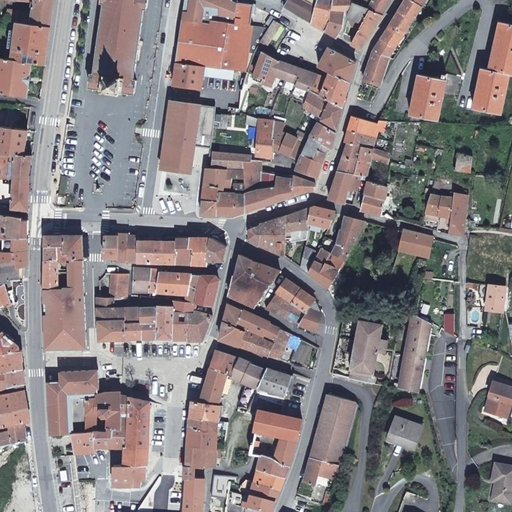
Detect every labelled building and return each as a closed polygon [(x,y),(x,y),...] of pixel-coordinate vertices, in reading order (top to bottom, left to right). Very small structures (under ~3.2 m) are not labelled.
[(51,26),(54,0),(35,0),(35,1),(35,2),(34,13),(32,24),(51,26)] [(135,78),(137,63),(140,39),(145,9),(146,9),(147,9),(147,8),(148,8),(148,0),(101,0),(101,2),(102,2),(102,3),(103,4),(100,31),(98,45),(94,73),(92,72),(92,73),(91,73),(89,87),(90,87),(90,88),(101,89),(101,90),(105,90),(105,92),(108,93),(108,90),(116,91),(116,94),(119,94),(119,92),(123,93),(124,93),(134,94),(135,93),(137,80),(136,80),(136,79),(135,78)] [(235,23),(238,3),(233,2),(233,0),(191,0),(189,20),(210,23),(211,19),(228,22),(235,23)] [(312,24),(318,0),(287,0),(284,7),(303,19),(312,24)] [(330,0),(318,0),(312,24),(326,31),(331,21),(331,10),(333,1),(331,1),(330,0)] [(353,2),(353,0),(332,0),(333,1),(331,10),(345,11),(346,10),(350,11),(353,2)] [(369,8),(372,1),(370,0),(353,0),(353,2),(369,8)] [(390,3),(391,0),(372,0),(372,1),(369,8),(371,9),(370,9),(382,15),(390,3)] [(422,6),(412,0),(405,0),(398,11),(413,20),(422,6)] [(370,9),(371,9),(369,8),(353,2),(350,11),(348,17),(352,18),(363,23),(370,9)] [(250,25),(253,5),(238,3),(235,23),(250,25)] [(32,24),(34,13),(8,9),(7,20),(17,22),(32,24)] [(361,49),(382,15),(370,9),(363,23),(360,29),(353,39),(351,44),(361,49)] [(343,28),(345,11),(331,10),(331,21),(326,31),(337,38),(343,28)] [(413,20),(398,11),(389,26),(404,35),(413,20)] [(275,21),(276,18),(271,15),(266,23),(271,27),(275,21)] [(360,29),(363,23),(352,18),(350,22),(352,26),(360,29)] [(222,68),(228,22),(211,19),(210,23),(189,20),(185,48),(179,50),(177,62),(205,66),(207,66),(215,67),(222,68)] [(185,48),(189,20),(183,19),(179,50),(185,48)] [(266,46),(281,24),(275,21),(271,27),(270,28),(261,42),(262,43),(266,46)] [(511,74),(511,23),(499,21),(489,69),(489,70),(509,74),(511,74)] [(51,27),(51,26),(32,24),(17,22),(16,30),(14,48),(12,58),(12,60),(32,63),(46,65),(51,27)] [(247,71),(254,26),(250,25),(235,23),(228,22),(222,68),(247,71)] [(261,42),(270,28),(254,26),(247,71),(249,72),(255,53),(258,49),(262,43),(261,42)] [(389,26),(381,39),(395,47),(404,35),(389,26)] [(395,47),(381,39),(373,51),(389,57),(395,47)] [(350,82),(356,62),(329,48),(319,67),(330,72),(348,81),(350,82)] [(275,75),(279,61),(263,51),(253,79),(272,86),(275,75)] [(380,85),(389,57),(373,51),(364,80),(368,82),(380,85)] [(28,97),(32,63),(12,60),(9,60),(0,58),(0,92),(9,94),(9,95),(17,96),(17,95),(28,97)] [(285,79),(291,65),(279,61),(275,75),(285,79)] [(205,69),(205,66),(177,62),(174,85),(202,89),(205,69)] [(297,83),(304,70),(291,65),(285,79),(297,83)] [(244,87),(249,72),(247,71),(222,68),(215,67),(213,82),(218,83),(244,87)] [(509,74),(489,70),(489,69),(482,68),(474,108),(501,114),(509,74)] [(311,91),(317,75),(304,70),(297,83),(296,85),(310,90),(311,91)] [(341,106),(348,81),(330,72),(327,78),(320,95),(341,106)] [(457,95),(461,76),(447,73),(447,74),(443,73),(442,76),(446,77),(446,79),(444,93),(457,95)] [(444,93),(446,79),(419,74),(410,115),(438,120),(444,93)] [(320,95),(327,78),(317,75),(311,91),(320,95)] [(296,85),(297,83),(285,79),(283,86),(294,90),(296,85)] [(307,100),(310,90),(296,85),(294,90),(292,95),(307,100)] [(251,109),(253,91),(243,90),(241,90),(239,108),(251,109)] [(337,129),(343,107),(341,106),(320,95),(311,91),(310,90),(307,100),(306,102),(304,107),(309,110),(323,117),(322,119),(337,129)] [(214,128),(215,113),(209,112),(210,106),(171,100),(162,167),(180,170),(180,167),(192,169),(195,146),(212,148),(213,140),(213,139),(213,136),(214,128)] [(227,129),(229,114),(228,114),(215,113),(214,128),(227,129)] [(259,126),(260,119),(247,114),(247,123),(254,125),(259,126)] [(384,132),(387,121),(379,120),(378,124),(356,117),(353,116),(349,130),(377,137),(379,130),(384,132)] [(273,148),(275,121),(269,120),(260,119),(259,126),(259,137),(258,155),(272,157),(273,148)] [(280,151),(287,133),(283,132),(285,123),(275,121),(273,148),(280,151)] [(331,149),(336,133),(319,121),(310,137),(307,143),(303,155),(309,158),(310,156),(315,158),(314,160),(315,160),(319,151),(326,154),(328,147),(331,149)] [(29,130),(1,126),(0,130),(0,154),(16,154),(25,155),(29,130)] [(374,148),(377,137),(349,130),(346,142),(348,143),(362,146),(373,148),(374,148)] [(307,143),(310,137),(298,131),(295,137),(298,138),(307,143)] [(290,156),(298,138),(295,137),(287,133),(280,151),(290,156)] [(303,155),(307,143),(298,138),(290,156),(300,160),(303,155)] [(372,153),(373,148),(362,146),(348,143),(344,156),(370,162),(371,157),(372,153)] [(389,160),(391,153),(390,153),(374,148),(373,148),(372,153),(374,153),(373,158),(387,164),(389,160)] [(262,171),(262,160),(254,159),(252,159),(252,158),(252,157),(253,155),(214,151),(212,167),(245,167),(245,169),(245,170),(245,171),(262,172),(262,171)] [(318,176),(326,154),(319,151),(315,160),(314,160),(315,158),(310,156),(309,158),(303,155),(300,160),(297,169),(318,176)] [(471,172),(473,156),(459,153),(457,169),(471,172)] [(14,174),(16,154),(0,154),(0,178),(14,178),(14,174)] [(30,174),(32,155),(25,155),(16,154),(14,174),(30,174)] [(369,166),(370,162),(344,156),(339,170),(362,176),(367,177),(369,166)] [(224,187),(227,170),(209,169),(207,169),(205,186),(220,187),(219,192),(223,193),(224,187)] [(245,171),(245,170),(227,170),(224,187),(232,188),(233,178),(245,178),(245,171)] [(358,190),(362,176),(339,170),(329,198),(345,203),(349,188),(358,190)] [(293,190),(293,179),(283,177),(284,175),(279,174),(270,171),(262,171),(262,172),(245,171),(245,178),(246,184),(246,194),(247,211),(295,195),(293,190)] [(29,210),(30,174),(14,174),(14,178),(12,208),(29,210)] [(65,193),(68,177),(62,176),(60,193),(65,193)] [(314,188),(316,183),(295,176),(293,179),(293,190),(295,195),(314,188)] [(382,216),(388,186),(386,186),(382,184),(369,181),(366,193),(365,193),(361,210),(382,216)] [(246,194),(246,184),(235,183),(235,193),(246,194)] [(219,192),(220,187),(205,186),(203,200),(218,201),(219,192)] [(247,211),(246,194),(235,193),(223,193),(219,192),(218,201),(218,215),(235,215),(247,211)] [(463,235),(468,196),(454,193),(454,197),(452,216),(451,224),(449,232),(451,232),(463,235)] [(439,215),(442,196),(431,194),(426,212),(439,215)] [(452,216),(454,197),(442,196),(439,215),(449,216),(452,216)] [(218,215),(218,201),(203,200),(201,215),(218,215)] [(394,220),(402,209),(394,204),(386,214),(394,220)] [(335,213),(336,212),(315,206),(314,207),(311,222),(329,227),(330,227),(335,213)] [(308,225),(311,208),(287,215),(286,231),(292,230),(310,229),(309,225),(308,225)] [(439,215),(426,212),(425,218),(439,221),(440,220),(438,220),(439,215)] [(29,236),(29,220),(23,219),(24,217),(0,214),(0,237),(4,238),(5,239),(29,236)] [(286,231),(287,215),(260,223),(260,225),(261,224),(260,244),(258,243),(259,244),(286,256),(286,238),(286,231)] [(345,259),(365,221),(346,216),(343,229),(341,229),(338,242),(337,244),(332,253),(345,259)] [(260,244),(261,224),(260,225),(250,228),(249,239),(258,243),(260,244)] [(433,240),(434,237),(404,230),(404,232),(399,249),(429,258),(433,240)] [(129,236),(130,236),(130,234),(118,233),(118,235),(118,258),(118,259),(117,260),(128,261),(129,236)] [(84,257),(83,235),(46,235),(45,246),(64,245),(64,253),(70,253),(70,258),(84,259),(84,257)] [(118,258),(118,235),(105,235),(104,258),(118,259),(118,258)] [(28,250),(29,236),(5,239),(4,238),(3,250),(28,250)] [(140,241),(140,236),(130,236),(129,236),(128,261),(138,262),(139,241),(140,241)] [(337,244),(338,242),(326,236),(322,247),(332,253),(337,244)] [(189,247),(190,237),(177,237),(177,242),(176,263),(192,264),(193,248),(189,247)] [(207,261),(212,237),(190,237),(189,247),(193,248),(192,264),(208,264),(208,261),(207,261)] [(224,261),(227,246),(212,237),(207,261),(208,261),(212,261),(224,261)] [(164,262),(164,241),(140,241),(139,241),(138,262),(164,262)] [(176,263),(177,242),(167,241),(164,241),(164,262),(176,263)] [(70,258),(70,253),(64,253),(64,245),(45,246),(45,259),(59,259),(59,261),(64,261),(69,261),(70,258)] [(315,260),(319,252),(306,246),(301,267),(308,272),(315,260)] [(338,272),(345,259),(332,253),(322,247),(319,252),(315,260),(308,272),(329,288),(338,272)] [(28,266),(28,250),(3,250),(0,250),(0,263),(16,260),(17,268),(20,267),(23,267),(28,266)] [(271,285),(281,270),(260,263),(240,254),(235,275),(253,281),(254,278),(271,285)] [(70,301),(44,302),(47,346),(49,348),(57,348),(70,348),(88,347),(87,328),(87,327),(86,315),(86,301),(84,259),(70,258),(69,261),(70,265),(70,272),(71,280),(70,301)] [(59,271),(59,261),(59,259),(45,259),(45,288),(59,287),(59,281),(59,271)] [(20,278),(20,267),(17,268),(16,260),(0,263),(0,281),(5,281),(12,280),(12,279),(20,278)] [(150,291),(152,268),(135,267),(135,290),(150,291)] [(163,272),(163,269),(152,268),(150,291),(154,291),(154,294),(161,294),(161,291),(158,292),(162,272),(163,272)] [(71,280),(70,272),(59,271),(59,281),(71,280)] [(193,275),(193,274),(179,272),(163,272),(162,272),(158,292),(161,291),(174,292),(188,294),(189,294),(193,275)] [(333,296),(344,276),(338,272),(329,288),(333,296)] [(128,294),(130,273),(113,273),(112,297),(114,298),(114,299),(128,298),(128,294)] [(258,302),(271,285),(254,278),(253,281),(235,275),(234,274),(229,295),(243,302),(255,306),(256,305),(257,306),(259,303),(258,302)] [(197,302),(203,275),(193,275),(189,294),(188,294),(186,301),(197,302)] [(213,306),(219,279),(216,275),(203,275),(197,302),(197,303),(213,306)] [(287,279),(281,287),(284,289),(290,281),(287,279)] [(70,301),(71,280),(59,281),(59,287),(45,288),(44,301),(44,302),(70,301)] [(292,303),(302,289),(290,281),(284,289),(281,287),(277,292),(292,303)] [(8,292),(6,284),(0,286),(0,307),(1,309),(14,303),(13,290),(8,292)] [(502,312),(506,287),(489,285),(486,309),(502,312)] [(308,308),(315,299),(302,289),(292,303),(305,312),(308,308)] [(306,313),(304,312),(305,312),(292,303),(277,292),(266,308),(299,324),(306,313)] [(158,304),(159,297),(149,296),(141,295),(141,299),(141,307),(158,307),(158,304)] [(114,308),(114,299),(114,298),(112,297),(100,296),(98,296),(98,308),(114,308)] [(127,307),(128,298),(114,299),(114,308),(127,307)] [(197,303),(197,302),(186,301),(174,299),(174,305),(175,305),(175,311),(189,312),(195,312),(195,310),(197,303)] [(322,313),(315,299),(308,308),(315,311),(319,321),(322,313)] [(237,323),(244,310),(243,310),(228,303),(224,321),(236,326),(237,323)] [(175,311),(175,305),(174,305),(158,304),(158,307),(157,339),(174,340),(175,311)] [(126,320),(127,307),(114,308),(98,308),(99,320),(126,320)] [(142,322),(141,307),(127,307),(126,320),(126,323),(142,322)] [(157,339),(158,307),(141,307),(142,322),(142,339),(157,339)] [(319,321),(315,311),(308,308),(305,312),(306,313),(299,324),(316,331),(319,321)] [(269,323),(270,321),(243,309),(243,310),(244,310),(237,323),(264,335),(269,323)] [(203,340),(213,315),(211,314),(195,310),(195,312),(189,312),(188,340),(203,340)] [(188,340),(189,312),(175,311),(174,340),(188,340)] [(419,392),(432,322),(415,314),(412,314),(399,388),(419,392)] [(126,323),(126,320),(99,320),(100,340),(127,339),(126,323)] [(380,338),(383,324),(361,320),(357,340),(379,344),(377,354),(384,355),(385,352),(387,339),(380,338)] [(250,339),(252,333),(245,330),(236,326),(224,321),(220,339),(240,345),(243,336),(245,337),(250,339)] [(142,339),(142,322),(126,323),(127,339),(142,339)] [(421,394),(433,323),(432,322),(419,392),(419,393),(421,394)] [(276,340),(281,329),(269,323),(264,335),(276,340)] [(287,346),(292,334),(281,329),(276,340),(274,344),(269,356),(280,359),(287,346)] [(0,351),(20,349),(20,345),(3,331),(0,333),(0,351)] [(269,356),(274,344),(252,333),(250,339),(248,343),(248,345),(247,348),(269,356)] [(295,350),(301,338),(292,334),(287,346),(295,350)] [(377,354),(379,344),(357,340),(351,371),(351,372),(350,377),(375,382),(376,376),(373,375),(377,354)] [(0,372),(24,368),(22,349),(20,349),(0,351),(0,372)] [(232,375),(240,358),(216,351),(211,366),(228,373),(232,375)] [(258,386),(266,370),(253,364),(253,363),(240,357),(240,358),(232,375),(231,376),(233,377),(235,378),(246,383),(257,388),(258,386)] [(219,404),(228,373),(211,366),(211,367),(201,401),(219,404)] [(26,383),(25,368),(24,368),(0,372),(0,393),(11,391),(24,389),(24,384),(26,383)] [(286,396),(292,377),(268,368),(267,370),(266,370),(258,386),(286,396)] [(70,432),(68,394),(82,393),(82,389),(99,388),(100,388),(99,369),(60,371),(61,386),(52,386),(48,386),(51,435),(70,432)] [(245,386),(246,383),(235,378),(234,381),(245,386)] [(507,417),(511,401),(511,387),(494,381),(489,394),(490,395),(485,410),(507,417)] [(251,406),(258,388),(257,388),(246,383),(245,386),(244,387),(246,387),(239,404),(240,404),(251,406)] [(87,431),(87,397),(97,397),(97,395),(99,394),(99,388),(82,389),(82,393),(68,394),(70,432),(73,432),(85,431),(87,431)] [(28,406),(25,389),(24,389),(11,391),(14,408),(28,406)] [(30,420),(28,406),(14,408),(11,391),(0,393),(0,418),(1,426),(10,424),(25,421),(30,420)] [(129,411),(130,396),(122,395),(122,392),(107,392),(99,394),(97,395),(97,397),(87,397),(87,431),(96,430),(97,413),(101,413),(101,408),(110,408),(109,417),(108,417),(108,427),(114,428),(114,429),(117,429),(122,429),(122,410),(129,411)] [(343,464),(359,405),(356,402),(328,394),(311,456),(331,462),(340,464),(340,463),(343,464)] [(149,447),(150,401),(130,396),(129,411),(122,410),(122,429),(129,429),(128,446),(125,446),(125,447),(125,465),(133,465),(147,465),(149,447)] [(218,421),(220,405),(201,402),(201,401),(191,399),(190,416),(218,421)] [(109,417),(110,408),(101,408),(101,413),(101,414),(103,416),(108,417),(109,417)] [(298,439),(303,419),(281,414),(259,408),(258,414),(254,429),(257,430),(282,436),(298,439)] [(217,428),(218,421),(190,416),(190,428),(209,430),(209,429),(210,429),(210,428),(211,428),(212,428),(217,428)] [(415,449),(423,426),(397,416),(393,425),(398,427),(392,440),(415,449)] [(392,440),(398,427),(393,425),(388,438),(392,440)] [(27,439),(26,427),(25,427),(11,429),(0,431),(0,444),(13,442),(27,439)] [(128,446),(129,429),(122,429),(117,429),(114,429),(114,428),(108,427),(108,431),(96,430),(95,447),(96,447),(101,447),(125,447),(125,446),(128,446)] [(217,441),(217,428),(212,428),(211,428),(210,428),(210,429),(209,429),(209,430),(190,428),(189,444),(206,448),(217,449),(217,448),(217,441)] [(95,447),(96,430),(87,431),(85,431),(73,432),(76,453),(76,454),(97,453),(96,448),(96,447),(95,447)] [(294,452),(296,442),(281,438),(281,439),(279,446),(278,449),(294,452)] [(205,465),(206,448),(189,444),(188,444),(187,462),(196,463),(205,465)] [(216,457),(217,449),(206,448),(205,465),(216,466),(216,464),(216,462),(216,457)] [(289,466),(294,452),(278,449),(275,460),(284,464),(289,466)] [(285,478),(289,466),(284,464),(275,460),(262,454),(261,456),(260,460),(258,468),(276,475),(285,478)] [(340,467),(341,464),(340,464),(331,462),(311,456),(305,480),(315,484),(318,474),(337,479),(340,467)] [(195,469),(196,463),(187,462),(187,465),(185,465),(185,468),(185,474),(195,475),(195,469)] [(510,502),(511,492),(511,465),(496,463),(493,480),(496,481),(493,499),(510,502)] [(132,487),(133,465),(125,465),(114,465),(114,467),(113,467),(112,479),(113,479),(113,485),(126,487),(132,487)] [(146,480),(147,465),(133,465),(132,487),(140,486),(141,485),(141,482),(144,483),(145,480),(146,480)] [(271,487),(276,475),(258,468),(255,481),(271,487)] [(202,511),(205,478),(195,477),(195,475),(185,474),(185,478),(187,478),(184,511),(202,511)] [(231,483),(232,476),(225,475),(214,474),(212,497),(229,499),(230,491),(231,483)] [(280,489),(285,478),(276,475),(271,487),(280,489)] [(253,487),(255,481),(247,479),(242,485),(241,485),(240,491),(251,494),(253,487)] [(276,500),(280,489),(271,487),(255,481),(253,487),(251,494),(276,500)] [(249,501),(250,496),(230,491),(229,499),(229,503),(244,505),(245,500),(249,501)] [(329,507),(333,492),(328,491),(324,505),(329,507)] [(269,511),(271,511),(276,500),(251,494),(250,496),(249,501),(245,500),(244,505),(247,506),(249,506),(269,511)] [(229,503),(229,499),(212,497),(209,511),(227,511),(229,503)] [(246,511),(247,506),(244,505),(229,503),(227,511),(228,511),(246,511)]
